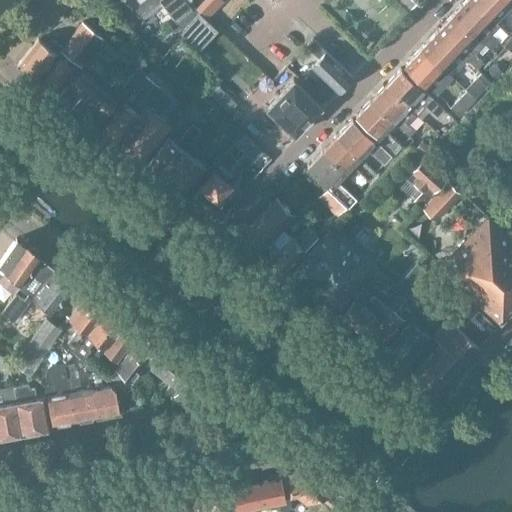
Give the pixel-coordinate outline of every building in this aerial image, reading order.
[(184,0),(128,0),(131,3),(132,2),(141,13),(157,0),(158,0),(164,6),(176,21),(191,9),(184,0)] [(332,0),(329,3),(358,36),(376,21),(359,2),(362,0),(332,0)] [(400,0),(409,8),(416,0),(419,0),(421,1),(421,0),(400,0)] [(473,0),(466,0),(454,13),(473,32),(484,42),(490,48),(498,40),(481,24),(490,15),(473,0)] [(473,0),(490,15),(503,0),(473,0)] [(473,32),(454,13),(438,30),(458,49),(464,56),(476,67),(483,60),(475,52),(484,42),(473,32)] [(18,64),(17,64),(37,80),(53,92),(55,90),(71,69),(76,72),(80,68),(103,38),(82,21),(63,46),(54,39),(49,46),(38,38),(18,64)] [(464,56),(458,49),(438,30),(421,47),(448,72),(464,56)] [(351,74),(313,38),(306,46),(317,57),(309,65),(336,90),(351,74)] [(405,64),(424,81),(438,94),(444,88),(438,83),(448,72),(421,47),(405,64)] [(55,90),(59,93),(59,98),(70,106),(74,106),(80,110),(80,114),(94,125),(123,93),(128,96),(146,74),(147,73),(133,61),(108,92),(106,90),(107,88),(84,70),(82,70),(80,68),(76,72),(71,69),(55,90)] [(503,74),(495,67),(489,73),(497,81),(503,74)] [(417,114),(424,106),(436,118),(444,109),(423,89),(423,90),(401,68),(385,84),(417,114)] [(465,87),(475,96),(490,80),(480,71),(465,87)] [(128,96),(101,129),(119,143),(148,105),(163,87),(146,74),(128,96)] [(304,123),(321,105),(292,78),(265,107),(294,134),(304,123)] [(311,90),(324,103),(333,94),(320,81),(311,90)] [(408,123),(417,114),(385,84),(370,100),(393,121),(400,128),(408,136),(415,130),(408,123)] [(210,95),(228,112),(236,103),(219,86),(210,95)] [(450,107),(458,116),(476,98),(467,90),(450,107)] [(385,129),(393,121),(370,100),(355,116),(394,153),(402,144),(385,129)] [(148,105),(119,143),(122,145),(142,161),(143,160),(165,132),(171,124),(148,105)] [(391,156),(352,118),(336,134),(359,156),(367,148),(383,164),(391,156)] [(242,131),(227,119),(219,129),(234,141),(242,131)] [(168,136),(146,163),(162,176),(192,139),(200,129),(191,122),(175,142),(168,136)] [(244,133),(235,142),(244,151),(254,142),(244,133)] [(336,134),(322,149),(345,171),(353,163),(369,179),(376,172),(359,156),(336,134)] [(192,139),(162,176),(184,193),(206,166),(193,155),(201,146),(192,139)] [(423,158),(424,157),(431,149),(420,139),(412,147),(423,158)] [(337,180),(345,171),(322,149),(306,166),(347,205),(355,197),(337,180)] [(406,177),(429,198),(446,177),(424,157),(423,158),(406,177)] [(187,196),(217,220),(230,202),(240,188),(230,181),(231,180),(212,165),(201,179),(200,179),(187,196)] [(446,177),(429,198),(421,207),(435,220),(461,192),(446,177)] [(324,189),(317,197),(336,215),(343,207),(324,189)] [(294,239),(282,228),(294,215),(276,197),(238,237),(267,258),(283,271),(317,234),(308,225),(294,239)] [(511,310),(511,239),(487,215),(463,241),(440,266),(500,323),(511,310)] [(329,227),(289,276),(338,313),(376,264),(375,263),(382,254),(378,251),(371,260),(329,227)] [(0,260),(0,282),(14,293),(40,257),(37,255),(38,254),(36,251),(36,247),(34,245),(30,246),(23,242),(16,237),(0,260)] [(40,257),(14,293),(0,311),(13,321),(28,302),(27,302),(32,296),(52,312),(76,280),(62,270),(62,266),(60,265),(56,266),(47,259),(43,257),(42,258),(40,257)] [(396,310),(393,308),(363,286),(341,315),(370,338),(382,346),(405,318),(396,310)] [(421,297),(412,289),(396,310),(405,318),(408,321),(385,349),(408,366),(430,335),(425,331),(415,323),(424,312),(415,305),(421,297)] [(97,301),(96,298),(92,295),(89,294),(87,293),(68,317),(79,326),(67,342),(75,349),(81,341),(80,340),(87,332),(105,307),(97,301)] [(105,307),(87,332),(80,340),(81,341),(88,346),(94,338),(105,346),(124,322),(122,320),(121,317),(116,314),(113,314),(105,307)] [(474,315),(461,329),(478,346),(492,331),(474,315)] [(13,363),(30,375),(61,328),(45,317),(13,363)] [(413,370),(414,371),(438,389),(478,346),(461,329),(447,318),(432,334),(440,342),(413,370)] [(118,332),(104,351),(115,360),(130,340),(118,332)] [(191,372),(191,373),(163,350),(162,351),(155,345),(156,344),(143,334),(115,369),(132,382),(135,385),(136,385),(150,369),(169,384),(164,391),(177,402),(188,400),(203,381),(191,372)] [(59,425),(59,423),(64,422),(65,423),(70,422),(70,421),(74,420),(68,388),(67,381),(63,363),(47,366),(45,370),(45,375),(47,379),(49,381),(50,384),(44,385),(45,392),(47,392),(53,426),(59,425)] [(63,363),(67,381),(68,388),(74,420),(86,418),(87,418),(92,417),(96,416),(90,383),(89,384),(80,385),(78,374),(74,375),(73,369),(74,369),(72,363),(64,365),(64,363),(63,363)] [(117,401),(115,388),(109,383),(103,384),(101,375),(87,363),(85,364),(89,384),(90,383),(96,416),(119,412),(119,413),(121,410),(120,403),(117,401)] [(132,382),(115,369),(108,377),(124,391),(132,382)] [(36,395),(34,385),(28,386),(28,383),(12,385),(13,389),(21,431),(51,425),(45,394),(36,395)] [(0,400),(0,402),(0,434),(21,431),(13,389),(0,391),(0,400)] [(301,496),(306,500),(338,490),(311,467),(281,473),(287,497),(287,498),(289,498),(301,496)] [(280,473),(227,484),(234,511),(247,511),(248,511),(277,505),(276,500),(277,500),(285,498),(280,473)] [(234,511),(227,484),(226,484),(189,492),(192,511),(234,511)] [(343,511),(353,502),(338,490),(306,500),(310,508),(313,511),(343,511)] [(186,511),(183,493),(183,491),(164,494),(167,511),(186,511)] [(167,511),(164,494),(146,498),(148,511),(167,511)] [(287,497),(285,498),(277,500),(281,510),(292,508),(289,498),(287,498),(287,497)] [(148,511),(146,498),(127,501),(129,511),(148,511)] [(129,511),(127,501),(108,505),(109,511),(129,511)] [(366,511),(353,502),(343,511),(366,511)]
